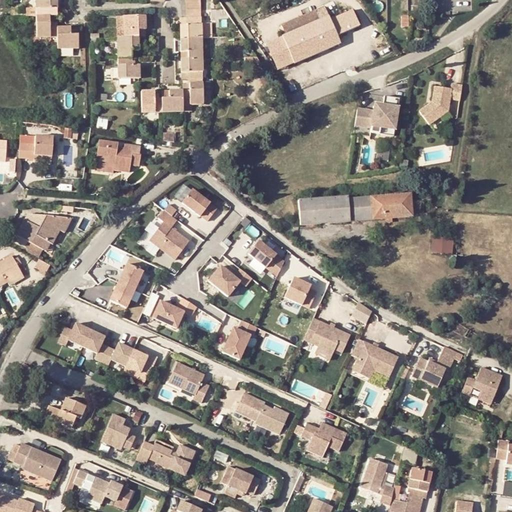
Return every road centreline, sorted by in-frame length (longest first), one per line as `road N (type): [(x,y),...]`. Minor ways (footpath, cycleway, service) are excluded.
road 1 (residential): [(503,0),(456,36),(274,112),(193,163)]
road 2 (residential): [(18,352),(285,468),(276,511)]
road 3 (residential): [(56,296),(306,405)]
road 4 (residential): [(242,207),(362,298),(468,352)]
road 5 (residential): [(193,163),(129,212),(56,296)]
road 6 (track): [(470,27),(474,42),(444,206)]
road 7 (residential): [(242,207),(186,280),(191,295),(224,317)]
road 8 (track): [(298,229),(214,168),(193,163)]
